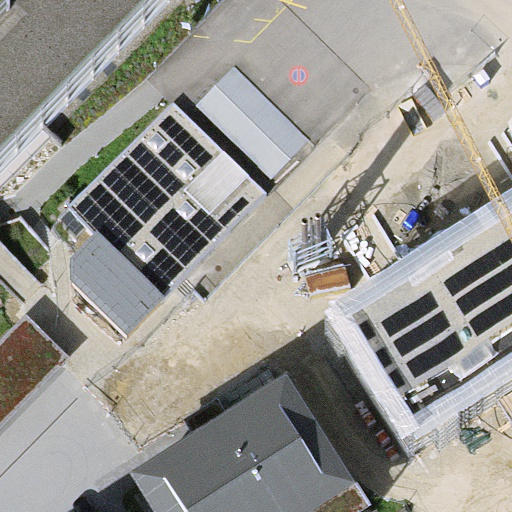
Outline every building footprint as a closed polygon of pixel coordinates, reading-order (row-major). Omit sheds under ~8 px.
[(0,0),(0,177),(173,0),(0,0)] [(176,106),(70,214),(164,305),(269,198),(176,106)] [(511,357),(511,198),(343,304),(415,418),(511,357)] [(33,315),(0,348),(0,425),(71,353),(33,315)] [(285,404),(139,497),(148,511),(335,511),(348,504),(285,404)]
